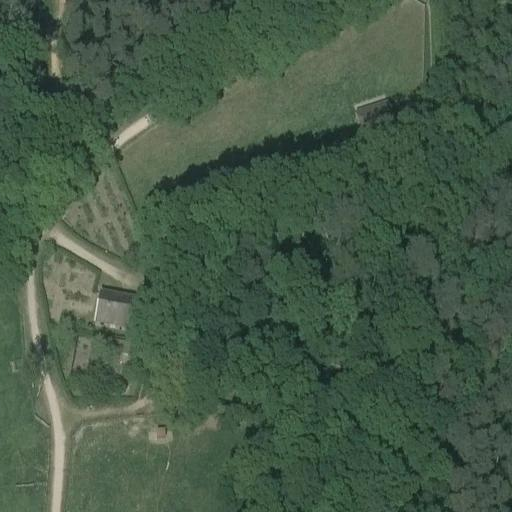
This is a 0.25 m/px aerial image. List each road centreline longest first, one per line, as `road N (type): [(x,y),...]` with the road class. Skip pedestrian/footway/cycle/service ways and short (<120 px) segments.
road 1 (track): [(26,216),(148,119),(386,0)]
road 2 (track): [(26,216),(30,321),(57,423),(53,511)]
